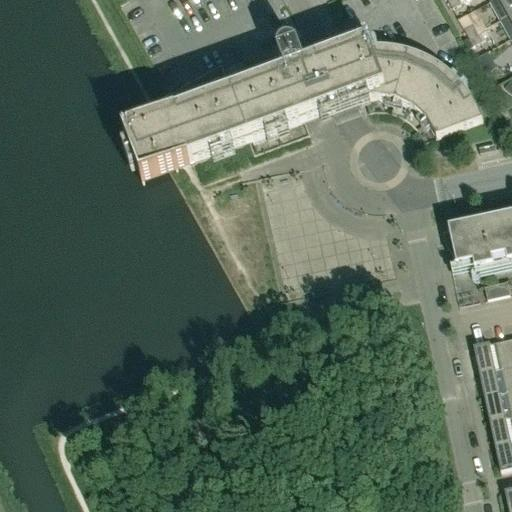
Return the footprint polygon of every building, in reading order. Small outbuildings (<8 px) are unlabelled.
[(461,8),(457,0),(455,0),(448,4),(453,13),(461,8)] [(511,17),(511,0),(499,0),(498,1),(490,6),(500,25),(509,20),(511,17)] [(511,17),(509,20),(500,25),(511,44),(511,42),(511,17)] [(465,34),(469,42),(478,37),(473,29),(465,34)] [(478,37),(469,42),(474,50),(483,45),(478,37)] [(333,116),(364,105),(377,102),(396,105),(413,112),(427,125),(437,142),(483,125),(480,117),(476,110),(472,103),(468,97),(465,94),(469,90),(454,75),(450,78),(444,73),(440,71),(433,67),(425,63),(417,59),(413,58),(404,56),(400,55),(391,53),(387,53),(379,53),(371,53),(367,54),(363,54),(355,56),(347,58),(306,73),(299,54),(295,52),(291,51),(287,51),(283,54),(281,57),(279,61),(287,80),(234,100),(222,70),(163,103),(162,104),(161,105),(160,107),(160,108),(160,109),(159,110),(160,111),(160,112),(160,113),(167,125),(160,127),(142,134),(125,141),(130,153),(124,155),(132,177),(138,175),(143,188),(169,175),(185,171),(192,169),(324,119),(333,116)] [(243,67),(225,73),(230,88),(248,82),(243,67)] [(511,221),(449,235),(450,236),(444,237),(446,248),(448,252),(449,255),(452,258),(454,261),(455,264),(456,268),(457,268),(458,272),(474,269),(475,276),(511,267),(511,221)] [(508,287),(496,289),(500,302),(511,300),(508,287)] [(488,304),(500,302),(496,289),(485,291),(488,304)] [(511,344),(474,352),(480,378),(511,370),(511,344)] [(485,403),(511,396),(511,370),(480,378),(485,403)] [(511,422),(511,396),(485,403),(491,427),(511,422)] [(496,452),(511,448),(511,422),(491,427),(496,452)] [(511,475),(511,448),(496,452),(502,477),(511,475)]
